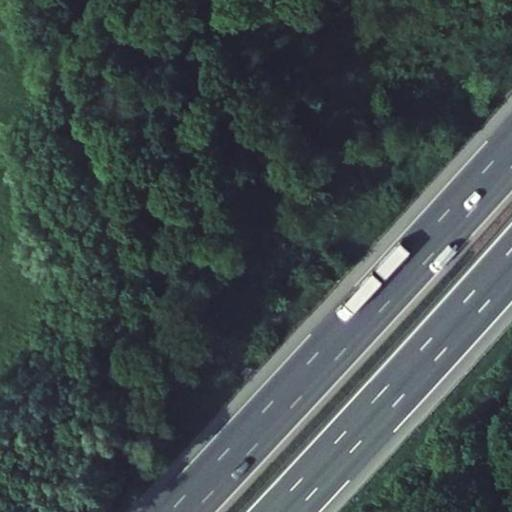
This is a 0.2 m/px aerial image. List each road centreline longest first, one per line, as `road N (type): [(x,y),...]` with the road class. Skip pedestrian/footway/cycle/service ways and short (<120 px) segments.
road 1 (motorway): [(511,152),(180,511)]
road 2 (motorway): [(282,511),(511,261)]
